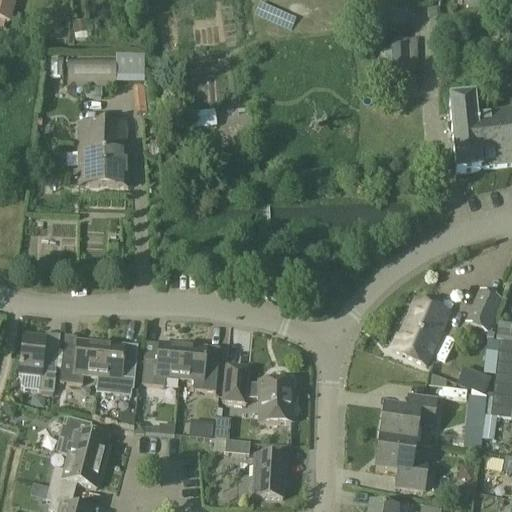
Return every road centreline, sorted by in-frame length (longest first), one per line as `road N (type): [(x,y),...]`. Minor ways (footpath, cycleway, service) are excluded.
road 1 (unclassified): [(321,343),(291,323),(250,312),(0,297)]
road 2 (residential): [(321,343),(389,273),(450,236),(511,225)]
road 3 (unclassified): [(323,511),(330,392),(321,343)]
